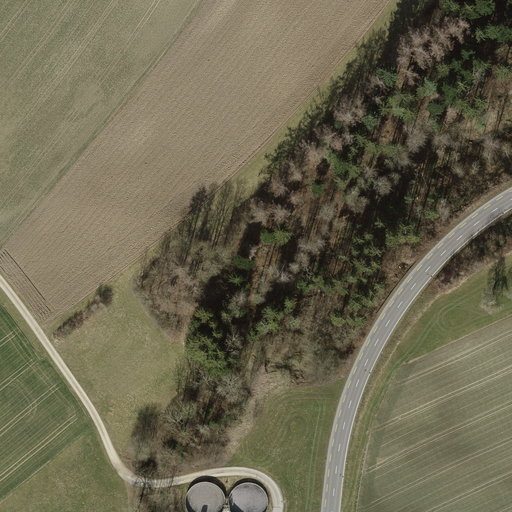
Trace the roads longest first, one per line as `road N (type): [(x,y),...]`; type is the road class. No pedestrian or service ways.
road 1 (track): [(276,511),(267,482),(250,473),(133,481),(0,283)]
road 2 (secondary): [(331,511),(351,398),(390,318),(451,244),(511,200)]
